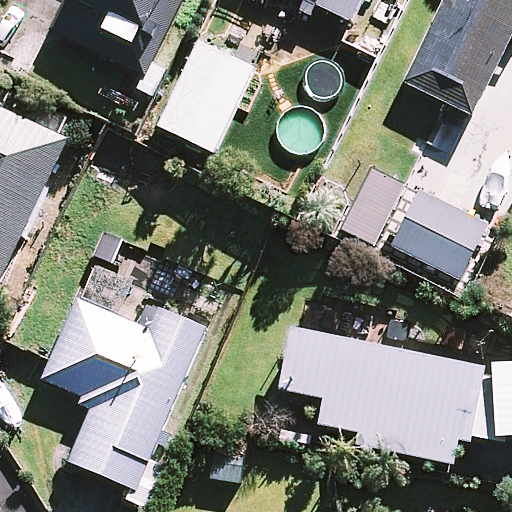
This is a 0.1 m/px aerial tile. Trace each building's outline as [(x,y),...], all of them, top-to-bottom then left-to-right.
[(68,0),(52,33),(92,53),(145,79),(183,0),(68,0)] [(301,0),(352,24),(363,0),(301,0)] [(511,39),(511,0),(446,0),(405,85),(474,119),(511,39)] [(254,72),(200,47),(161,129),(215,155),(254,72)] [(0,291),(67,144),(0,113),(0,291)] [(487,226),(418,194),(393,251),(462,282),(487,226)] [(44,382),(81,397),(77,408),(92,414),(71,464),(138,492),(205,331),(159,311),(151,331),(78,300),(44,382)] [(487,370),(292,331),(279,393),(324,402),(319,427),(359,435),(356,448),(455,468),(460,443),(471,445),(487,370)] [(511,365),(493,367),(497,440),(511,439),(511,365)]
